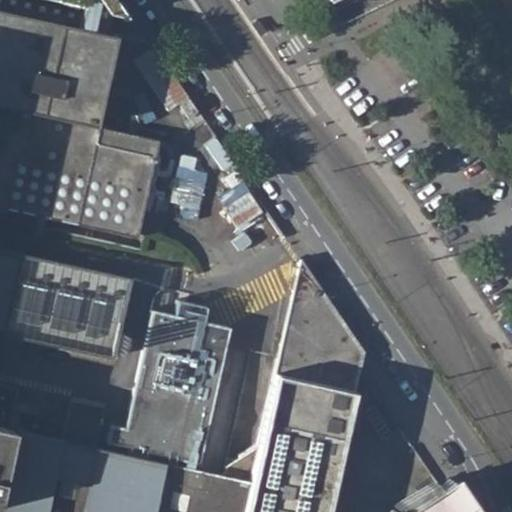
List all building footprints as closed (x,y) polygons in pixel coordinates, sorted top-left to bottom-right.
[(0,0),(0,6),(58,20),(69,5),(92,17),(93,11),(130,20),(116,0),(0,0)] [(0,104),(10,107),(0,152),(0,207),(137,237),(158,139),(95,126),(113,42),(113,32),(90,27),(92,17),(69,5),(58,20),(0,6),(0,104)] [(267,37),(258,24),(253,27),(262,40),(267,37)] [(229,60),(220,47),(216,50),(224,63),(229,60)] [(128,278),(0,250),(0,331),(112,355),(128,278)] [(325,511),(358,365),(361,350),(297,259),(248,481),(230,477),(101,448),(66,441),(14,429),(23,388),(0,383),(0,511),(457,511),(445,493),(416,511),(325,511)] [(101,448),(111,402),(77,394),(66,441),(101,448)] [(471,511),(454,487),(445,493),(457,511),(471,511)]
